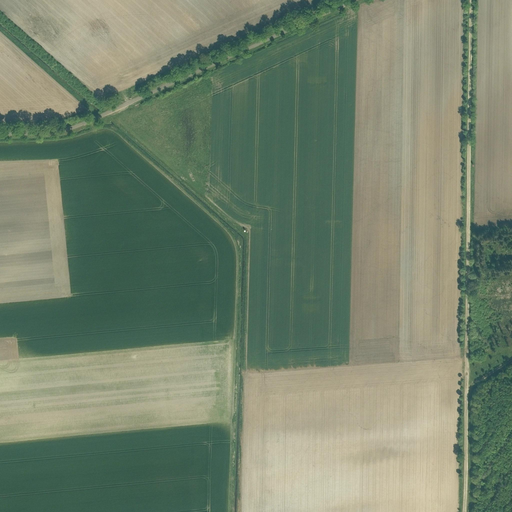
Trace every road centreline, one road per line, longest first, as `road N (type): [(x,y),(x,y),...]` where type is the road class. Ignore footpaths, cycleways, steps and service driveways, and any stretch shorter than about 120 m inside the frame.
road 1 (track): [(464,511),(471,0)]
road 2 (residential): [(355,0),(89,122),(0,134)]
